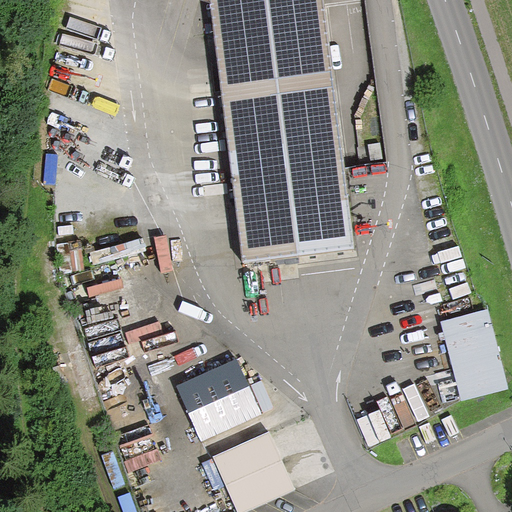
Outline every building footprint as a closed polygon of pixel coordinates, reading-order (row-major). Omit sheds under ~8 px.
[(356,252),(325,0),(187,0),(211,8),(243,266),(356,252)] [(144,337),(121,263),(63,281),(85,355),(144,337)] [(509,391),(489,311),(441,323),(461,403),(509,391)] [(179,382),(205,438),(267,409),(241,353),(179,382)] [(244,511),(294,490),(271,436),(216,460),(238,511),(244,511)]
